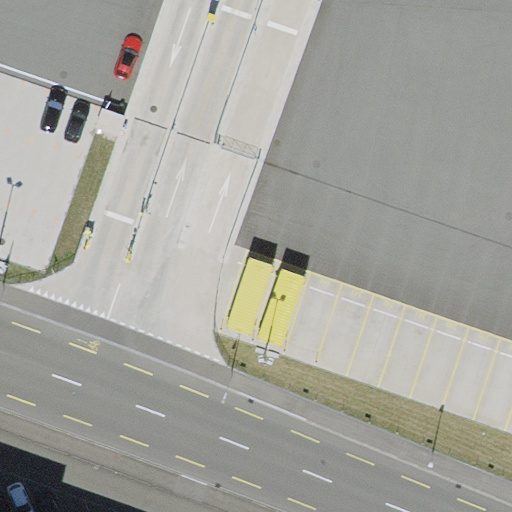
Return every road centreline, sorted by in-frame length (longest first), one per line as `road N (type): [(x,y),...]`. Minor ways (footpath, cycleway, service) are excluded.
road 1 (unknown): [(110,405),(245,122),(271,96),(354,82),(511,129)]
road 2 (tertiary): [(386,511),(0,362)]
